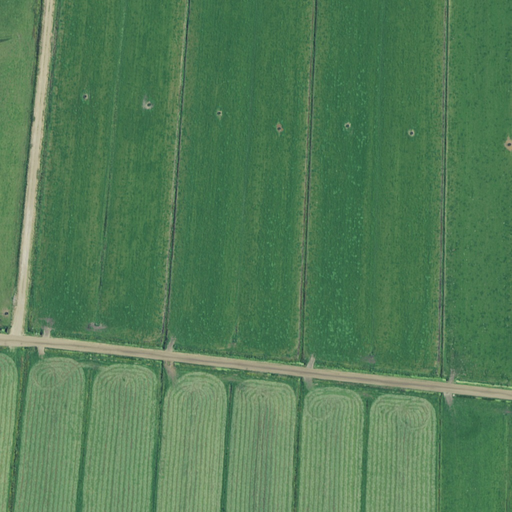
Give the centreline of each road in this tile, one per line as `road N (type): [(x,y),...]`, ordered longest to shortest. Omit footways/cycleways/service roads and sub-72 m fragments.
road 1 (track): [(0,338),(511,396)]
road 2 (track): [(57,0),(27,340)]
